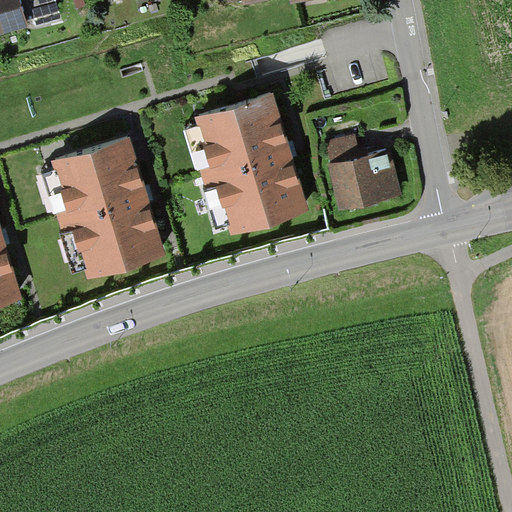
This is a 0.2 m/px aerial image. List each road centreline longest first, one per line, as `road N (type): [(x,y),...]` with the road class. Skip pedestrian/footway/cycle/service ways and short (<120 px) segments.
road 1 (tertiary): [(447,228),(191,297),(0,368)]
road 2 (track): [(459,272),(511,506)]
road 3 (residential): [(399,0),(447,228)]
